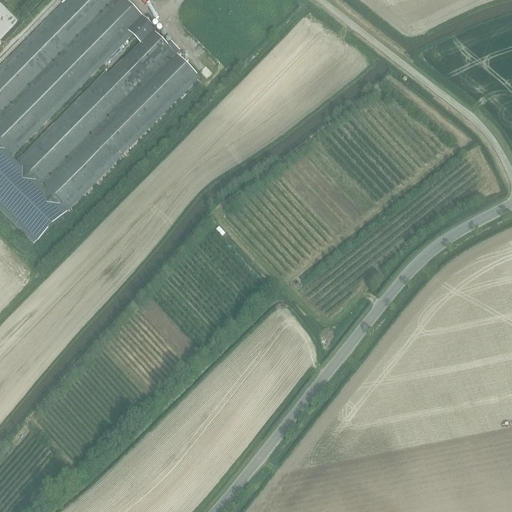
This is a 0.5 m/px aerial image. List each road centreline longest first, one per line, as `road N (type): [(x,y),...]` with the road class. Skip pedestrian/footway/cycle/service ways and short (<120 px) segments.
road 1 (tertiary): [(212,511),(438,246),(511,204)]
road 2 (unclassified): [(511,178),(479,127),(320,0)]
